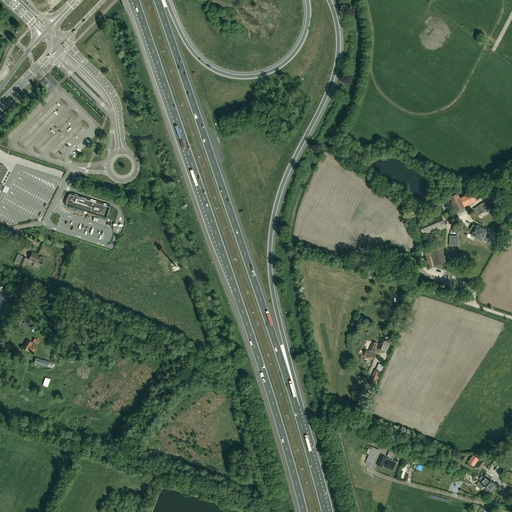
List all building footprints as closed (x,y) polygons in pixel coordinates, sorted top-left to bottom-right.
[(454,207),(456,211),(464,207),(476,202),(471,193),(460,198),(458,193),(449,197),(450,198),(437,204),(442,213),(454,207)] [(65,205),(80,210),(110,220),(114,208),(105,206),(106,205),(103,204),(103,205),(95,202),(83,198),(82,198),(69,194),(65,205)] [(478,216),(491,208),(486,201),(474,209),(478,216)] [(423,235),(445,225),(441,215),(418,224),(423,235)] [(482,241),(487,232),(477,226),(472,235),(482,241)] [(434,240),(441,244),(445,238),(439,235),(439,236),(437,235),(434,240)] [(429,268),(431,267),(446,263),(441,246),(424,251),(427,262),(429,268)] [(43,258),(32,253),(29,260),(40,265),(43,258)] [(27,259),(17,255),(14,263),(24,267),(27,259)] [(23,321),(17,317),(14,322),(21,325),(23,321)] [(21,326),(28,330),(31,325),(24,321),(21,326)] [(380,338),(377,347),(385,351),(388,341),(380,338)] [(23,348),(32,354),(35,347),(31,345),(32,343),(27,340),(23,348)] [(369,350),(369,351),(366,350),(363,357),(373,360),(375,354),(373,353),(374,352),(378,343),(372,341),(369,350)] [(49,362),(35,359),(34,363),(39,365),(38,367),(42,368),(42,365),(51,368),(53,363),(49,362)] [(374,370),(369,381),(375,383),(380,372),(381,372),(384,366),(378,364),(376,370),(374,370)] [(373,463),(379,450),(372,447),(371,449),(369,448),(366,453),(369,454),(366,460),(373,463)] [(383,465),(386,466),(385,467),(392,471),(395,463),(386,459),(386,458),(381,455),(377,466),(382,468),(383,465)] [(473,466),(478,459),(473,456),(468,463),(473,466)] [(479,470),(485,462),(480,459),(474,467),(479,470)] [(490,480),(491,479),(486,474),(479,482),(484,487),(485,487),(484,488),(487,491),(487,490),(490,492),(497,485),(490,480)]
